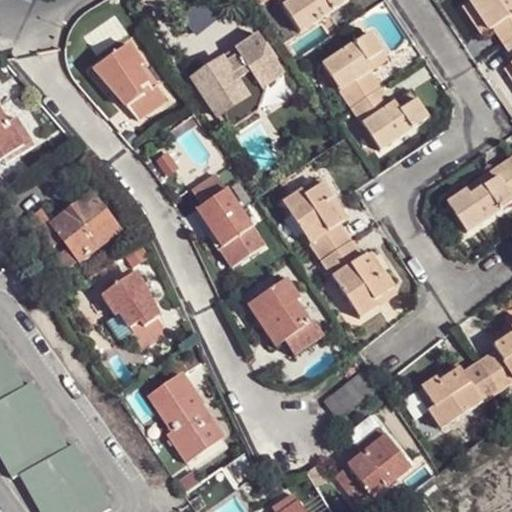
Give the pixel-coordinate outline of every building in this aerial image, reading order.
[(294,0),(284,7),(303,35),(335,14),(334,12),(351,1),(350,0),(294,0)] [(511,0),(474,0),(470,3),(489,33),(492,31),(493,32),(511,18),(511,0)] [(489,33),(470,3),(463,8),(481,38),(489,33)] [(503,47),(511,40),(511,18),(493,32),(503,47)] [(223,58),(190,79),(217,121),(225,116),(233,129),(258,112),(265,93),(263,90),(285,76),(258,34),(234,50),(249,74),(239,81),(223,58)] [(323,66),(343,94),(373,74),(375,72),(369,63),(385,52),(373,35),(356,46),(355,44),(323,66)] [(511,40),(503,47),(511,58),(511,40)] [(130,47),(100,68),(109,81),(107,84),(134,124),(167,102),(158,89),(153,92),(144,98),(140,92),(149,86),(139,70),(143,67),(130,47)] [(369,63),(375,72),(391,61),(385,52),(369,63)] [(153,92),(158,89),(143,67),(139,70),(149,86),(140,92),(144,98),(153,92)] [(373,74),(343,94),(352,108),(382,89),(373,74)] [(352,108),(382,154),(414,133),(413,131),(402,113),(396,104),(393,105),(382,89),(352,108)] [(402,113),(419,102),(413,93),(396,104),(402,113)] [(402,113),(413,131),(430,120),(419,102),(402,113)] [(0,163),(25,147),(9,124),(0,108),(0,163)] [(15,120),(9,124),(25,147),(31,144),(15,120)] [(501,179),(511,194),(511,168),(507,162),(495,170),(501,179)] [(466,189),(468,190),(471,196),(483,188),(485,189),(501,179),(495,170),(466,189)] [(193,194),(203,209),(227,192),(217,178),(193,194)] [(447,204),(469,236),(502,214),(501,212),(511,204),(511,194),(501,179),(485,189),(483,188),(471,196),(468,190),(447,204)] [(301,192),(283,204),(312,246),(342,225),(345,222),(332,202),(337,199),(326,185),(306,199),(301,192)] [(203,209),(198,212),(224,250),(220,252),(233,270),(267,247),(229,191),(227,192),(203,209)] [(93,195),(52,226),(62,240),(69,249),(80,263),(121,232),(93,195)] [(337,199),(332,202),(345,222),(350,219),(337,199)] [(27,222),(44,253),(62,240),(52,226),(40,212),(27,222)] [(342,225),(312,246),(323,263),(353,242),(342,225)] [(37,246),(30,236),(26,238),(33,249),(37,246)] [(322,264),(332,279),(350,266),(377,302),(397,289),(386,274),(382,277),(368,257),(365,259),(353,242),(323,263),(322,264)] [(80,263),(69,249),(56,259),(67,273),(80,263)] [(382,277),(386,274),(373,253),(368,257),(382,277)] [(332,279),(362,321),(381,308),(377,302),(350,266),(332,279)] [(138,274),(104,297),(118,317),(122,315),(137,338),(134,341),(140,351),(174,328),(138,274)] [(248,308),(277,350),(289,342),(297,357),(326,338),(315,323),(312,326),(299,303),(302,301),(290,281),(248,308)] [(137,338),(122,315),(118,317),(109,324),(125,347),(134,341),(137,338)] [(495,348),(511,336),(511,330),(492,344),(495,348)] [(498,352),(480,364),(487,374),(505,362),(511,373),(511,336),(495,348),(498,352)] [(0,401),(26,387),(0,339),(0,401)] [(511,373),(505,362),(487,374),(499,393),(511,384),(511,373)] [(487,374),(480,364),(464,375),(461,370),(440,384),(438,380),(424,389),(436,408),(430,411),(443,430),(483,404),(470,384),(487,374)] [(440,384),(461,370),(458,366),(438,380),(440,384)] [(336,421),(379,388),(366,371),(323,404),(336,421)] [(499,393),(487,374),(470,384),(483,404),(499,393)] [(225,440),(184,375),(153,399),(177,435),(172,439),(188,466),(225,440)] [(0,401),(0,454),(13,477),(20,473),(69,447),(34,383),(26,387),(0,401)] [(424,389),(418,392),(430,411),(436,408),(424,389)] [(418,392),(403,402),(416,421),(430,411),(418,392)] [(381,430),(358,448),(363,455),(386,436),(381,430)] [(412,470),(386,436),(363,455),(348,467),(373,500),(412,470)] [(102,511),(111,507),(76,443),(69,447),(20,473),(41,511),(102,511)] [(360,511),(373,500),(348,467),(335,477),(360,511)] [(285,511),(300,504),(295,496),(268,511),(285,511)]
